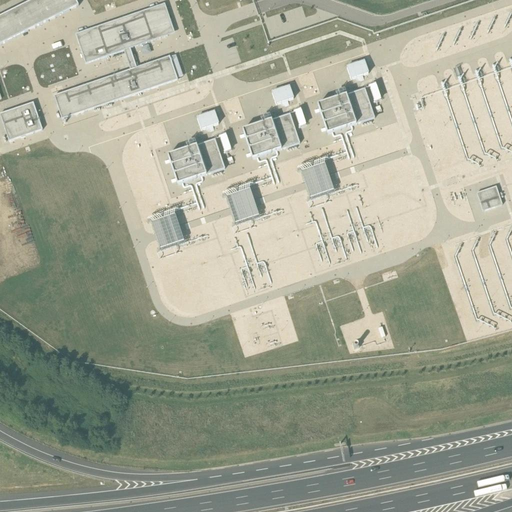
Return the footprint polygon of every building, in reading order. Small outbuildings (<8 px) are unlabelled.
[(74,0),(38,0),(0,19),(0,45),(78,6),(74,0)] [(165,4),(75,35),(86,66),(123,53),(130,72),(55,98),(62,121),(182,79),(175,58),(137,71),(130,50),(175,35),(165,4)] [(346,69),(351,83),(369,76),(364,64),(359,66),(357,63),(351,65),(352,67),(346,69)] [(375,86),(369,89),(375,105),(381,103),(375,86)] [(272,94),(276,107),(294,101),(290,88),(284,90),(283,87),(276,90),(277,92),(272,94)] [(365,92),(318,108),(328,137),(332,135),(351,129),(375,121),(365,92)] [(0,115),(9,142),(43,131),(34,104),(0,115)] [(301,112),(294,114),(300,130),(306,128),(301,112)] [(196,120),(201,133),(219,127),(214,114),(209,116),(208,113),(201,115),(202,118),(196,120)] [(291,116),(244,132),(253,161),(258,160),(277,153),(300,145),(291,116)] [(226,137),(220,139),(225,155),(231,153),(226,137)] [(215,142),(168,158),(178,187),(182,185),(201,179),(225,171),(215,142)] [(476,194),(483,214),(502,207),(496,188),(476,194)]
